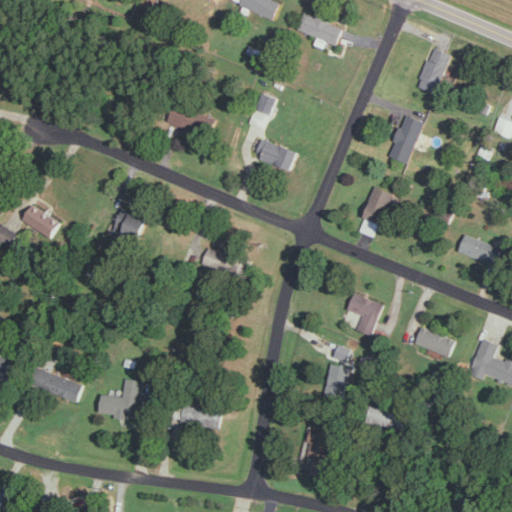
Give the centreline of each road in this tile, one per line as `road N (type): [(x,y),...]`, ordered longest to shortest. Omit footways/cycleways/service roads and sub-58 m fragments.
road 1 (residential): [(253,493),(286,291),(403,0)]
road 2 (residential): [(0,449),(347,511)]
road 3 (residential): [(309,228),(44,128)]
road 4 (residential): [(309,228),(511,312)]
